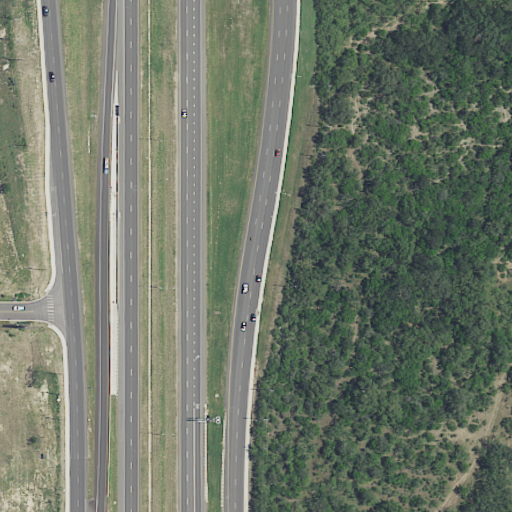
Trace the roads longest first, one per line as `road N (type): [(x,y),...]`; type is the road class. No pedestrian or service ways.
road 1 (secondary): [(231,511),(235,384),(283,0)]
road 2 (secondary): [(49,0),(75,351),(78,511)]
road 3 (motorway): [(104,0),(102,303),(90,511)]
road 4 (motorway): [(127,0),(131,511)]
road 5 (motorway): [(207,511),(189,239)]
road 6 (motorway): [(185,511),(189,239)]
road 7 (motorway): [(189,239),(190,0)]
